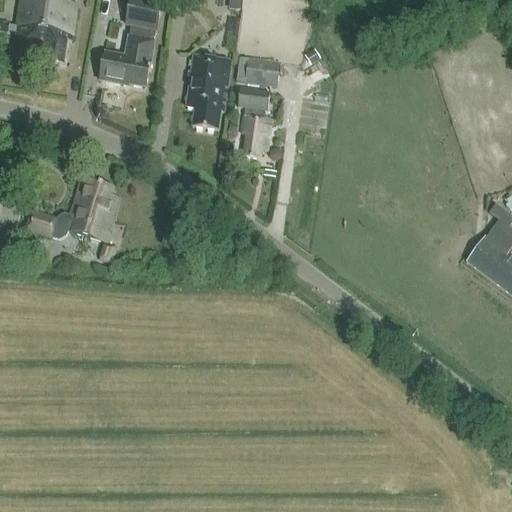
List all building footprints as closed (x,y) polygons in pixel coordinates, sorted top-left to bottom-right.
[(25,0),(22,24),(18,24),(17,28),(10,27),(10,26),(0,24),(0,34),(9,36),(9,34),(16,35),(14,50),(45,54),(44,64),(64,67),(67,43),(72,44),(77,9),(66,8),(67,0),(25,0)] [(123,87),(128,83),(146,86),(148,72),(150,73),(151,70),(149,70),(151,59),(150,59),(153,42),(154,31),(155,32),(160,3),(141,0),(129,0),(125,26),(130,27),(128,38),(127,38),(124,58),(104,55),(100,83),(123,87)] [(305,58),(308,63),(311,67),(315,65),(320,61),(316,55),(314,52),(309,56),(305,58)] [(192,129),(217,132),(220,112),(223,113),(230,62),(192,57),(186,108),(194,110),(192,129)] [(236,84),(277,90),(280,66),(240,60),(236,84)] [(236,108),(244,109),(240,135),(245,135),(242,158),(259,160),(260,151),(266,152),(270,121),(263,120),(264,112),(266,112),(268,94),(238,90),(236,108)] [(107,244),(119,200),(110,197),(112,190),(81,182),(71,218),(65,217),(58,221),(58,223),(31,216),(27,234),(53,241),(54,240),(60,242),(67,238),(68,234),(107,244)] [(466,265),(511,298),(511,259),(508,256),(511,250),(511,232),(509,230),(511,226),(511,219),(496,208),(490,216),(499,223),(486,241),(485,240),(466,265)] [(102,262),(113,265),(117,249),(106,246),(102,262)]
